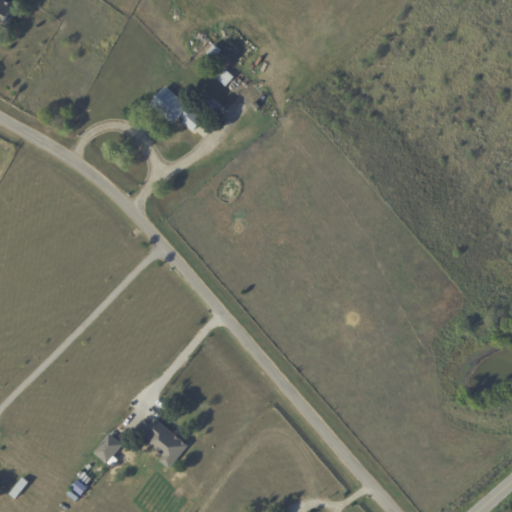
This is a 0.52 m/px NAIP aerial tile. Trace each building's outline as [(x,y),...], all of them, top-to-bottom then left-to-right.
[(13,11),(12,13),(16,15),(8,30),(0,25),(0,0),(5,0),(5,1),(16,6),(13,11)] [(214,61),(207,69),(200,64),(215,46),(222,51),(214,61)] [(235,78),(236,78),(227,87),(217,78),(225,69),(235,78)] [(204,122),(194,132),(184,123),(186,120),(183,118),(175,127),(151,105),(167,87),(204,121),(204,122)] [(214,100),(224,110),(220,114),(217,112),(215,115),(207,108),(214,100)] [(239,127),(252,113),(257,117),(253,121),(252,120),(243,131),(239,127)] [(157,421),(189,447),(171,470),(161,462),(164,458),(147,443),(152,437),(146,432),(156,420),(157,421)] [(112,437),(124,446),(109,465),(95,454),(111,435),(112,437)] [(11,496),(24,479),(30,484),(17,501),(11,496)]
